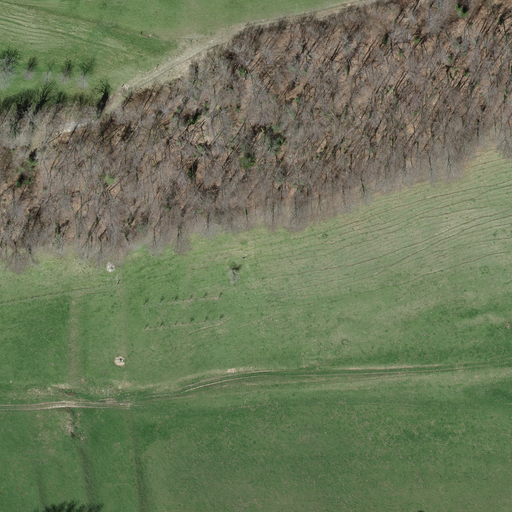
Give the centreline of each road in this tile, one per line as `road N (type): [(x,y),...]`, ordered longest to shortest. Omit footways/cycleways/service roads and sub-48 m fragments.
road 1 (track): [(0,406),(94,402),(248,374),(511,361)]
road 2 (track): [(0,139),(100,118),(133,88),(233,33),(371,0)]
